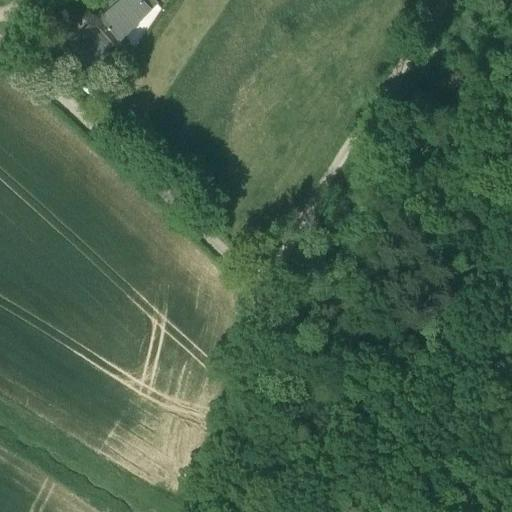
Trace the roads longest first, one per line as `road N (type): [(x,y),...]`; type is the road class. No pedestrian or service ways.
road 1 (track): [(259,286),(445,0)]
road 2 (track): [(208,511),(259,286)]
road 3 (track): [(259,286),(94,128)]
